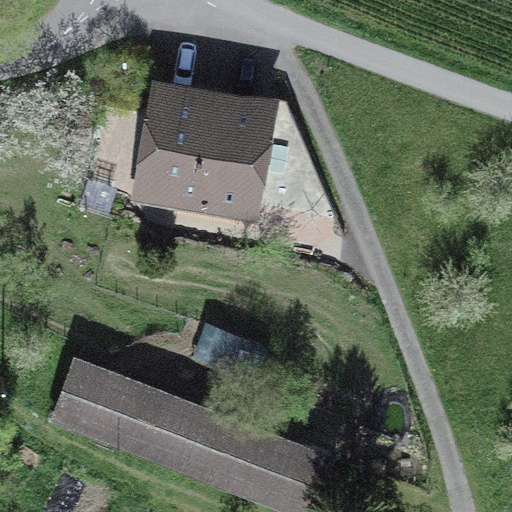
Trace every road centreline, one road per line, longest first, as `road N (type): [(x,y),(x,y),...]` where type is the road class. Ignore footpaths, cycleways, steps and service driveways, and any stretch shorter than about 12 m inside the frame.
road 1 (track): [(268,25),(407,345),(461,511)]
road 2 (unclassified): [(189,0),(511,112)]
road 3 (track): [(0,411),(146,490),(168,511)]
road 4 (unclassified): [(0,60),(40,54),(85,26),(96,0)]
